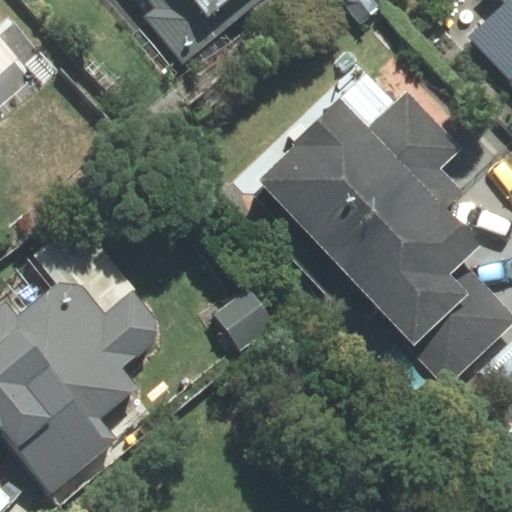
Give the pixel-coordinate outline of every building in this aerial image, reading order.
[(313,0),(315,2),(317,0),(140,0),(150,11),(137,21),(177,69),(259,0),(313,0)] [(511,0),(493,0),(500,7),(467,38),(511,85),(511,0)] [(339,105),(250,189),(447,397),(511,335),(511,313),(468,268),(482,255),(447,218),(466,200),(440,173),(461,153),(404,93),(364,131),(339,105)] [(0,439),(47,499),(154,416),(122,375),(168,339),(99,251),(62,280),(38,250),(0,279),(13,295),(0,304),(0,439)] [(243,280),(193,315),(228,364),(278,329),(243,280)] [(511,434),(481,488),(511,505),(511,434)]
